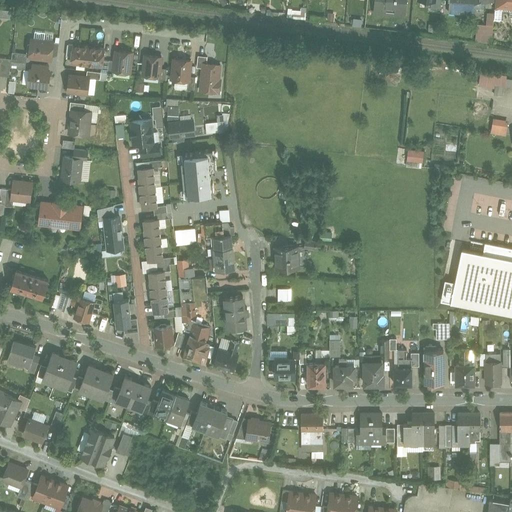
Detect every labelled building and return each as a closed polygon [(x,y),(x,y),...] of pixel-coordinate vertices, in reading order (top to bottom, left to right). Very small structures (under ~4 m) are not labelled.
[(375,0),(375,9),(394,11),(394,13),(405,14),(406,0),(375,0)] [(432,0),(432,8),(441,9),(441,0),(432,0)] [(449,0),(450,1),(457,2),(457,11),(470,12),(470,7),(477,7),(477,0),(480,0),(486,0),(485,0),(449,0)] [(303,17),(303,8),(286,8),(285,16),(303,17)] [(11,11),(0,10),(0,9),(0,16),(10,17),(11,11)] [(488,24),(478,23),(477,28),(493,30),(494,13),(489,12),(488,24)] [(53,41),(34,39),(33,46),(31,47),(30,56),(40,58),(40,57),(51,58),(51,59),(52,59),(53,41)] [(104,48),(74,45),(72,57),(72,62),(102,65),(103,60),(104,48)] [(133,52),(116,50),(115,60),(114,70),(130,72),(133,52)] [(28,53),(12,51),(11,58),(11,60),(27,62),(28,53)] [(162,56),(145,54),(143,74),(159,76),(160,76),(161,68),(162,56)] [(208,56),(198,55),(197,67),(203,67),(203,62),(207,63),(208,56)] [(11,58),(0,56),(0,74),(9,76),(11,60),(11,58)] [(191,60),(174,58),(172,78),(188,80),(189,80),(189,76),(191,60)] [(207,63),(203,62),(203,67),(200,90),(220,92),(221,79),(219,79),(221,64),(207,63)] [(167,68),(161,68),(160,76),(159,76),(158,80),(165,81),(167,68)] [(32,69),(30,69),(28,85),(48,87),(50,71),(38,70),(32,69)] [(101,72),(88,70),(87,77),(90,77),(101,79),(101,72)] [(511,85),(511,76),(476,73),(475,84),(492,86),(492,93),(500,94),(501,85),(511,85)] [(87,77),(70,75),(68,91),(88,93),(90,77),(87,77)] [(196,76),(189,76),(189,80),(188,80),(187,90),(194,90),(196,76)] [(86,103),(71,101),(70,109),(73,109),(85,110),(86,103)] [(155,118),(164,117),(163,105),(155,106),(155,118)] [(179,106),(169,106),(168,118),(171,118),(172,114),(178,115),(179,106)] [(85,110),(73,109),(70,132),(88,134),(91,111),(85,110)] [(217,114),(217,121),(208,122),(209,132),(231,131),(230,113),(217,114)] [(489,117),(487,132),(503,134),(505,119),(489,117)] [(151,119),(132,121),(132,128),(131,129),(132,135),(133,135),(134,143),(141,142),(141,145),(154,143),(151,119)] [(193,119),(170,122),(171,135),(176,135),(184,134),(195,133),(193,119)] [(65,139),(65,147),(76,147),(76,139),(65,139)] [(154,143),(141,145),(142,155),(160,153),(159,143),(154,143)] [(89,150),(75,148),(74,157),(82,158),(82,159),(88,159),(89,150)] [(421,161),(421,149),(404,149),(404,161),(421,161)] [(185,165),(183,165),(185,191),(187,191),(188,198),(214,196),(213,184),(211,184),(210,174),(216,174),(215,160),(213,160),(212,153),(196,154),(196,156),(184,157),(185,165)] [(74,157),(65,156),(62,178),(80,180),(82,159),(82,158),(74,157)] [(150,166),(139,167),(140,177),(141,187),(155,186),(153,166),(150,166)] [(21,181),(14,180),(13,189),(12,198),(13,198),(30,200),(32,182),(26,181),(25,180),(22,180),(21,181)] [(155,186),(141,187),(142,197),(143,207),(154,206),(157,206),(157,205),(155,186)] [(70,203),(54,201),(54,203),(42,201),(40,222),(80,227),(83,206),(70,205),(70,203)] [(167,204),(157,205),(157,206),(154,206),(155,212),(172,210),(167,211),(167,204)] [(113,206),(98,209),(99,222),(104,221),(103,218),(114,216),(113,206)] [(229,209),(220,210),(220,221),(223,221),(230,221),(229,209)] [(452,231),(454,209),(447,209),(445,231),(452,231)] [(172,210),(155,212),(155,218),(159,218),(159,219),(173,217),(172,210)] [(114,216),(103,218),(104,221),(107,251),(111,251),(112,256),(121,255),(121,250),(125,249),(121,216),(114,216)] [(155,218),(145,219),(146,229),(145,229),(146,239),(161,238),(159,219),(159,218),(155,218)] [(220,221),(206,223),(207,237),(216,236),(216,235),(225,234),(223,221),(220,221)] [(196,228),(175,230),(177,245),(197,243),(196,228)] [(225,234),(216,235),(216,236),(217,246),(215,247),(215,254),(218,254),(219,260),(216,260),(217,268),(235,267),(233,245),(232,234),(225,234)] [(161,238),(146,239),(147,249),(148,249),(149,259),(157,258),(163,258),(163,257),(161,238)] [(321,242),(305,240),(304,247),(313,248),(320,249),(321,242)] [(483,251),(450,245),(439,300),(511,315),(511,246),(485,241),(483,251)] [(298,245),(276,246),(277,268),(299,267),(298,245)] [(18,257),(11,255),(8,266),(14,268),(18,257)] [(175,256),(163,257),(163,258),(157,258),(157,264),(170,263),(175,262),(175,256)] [(189,267),(179,268),(180,276),(179,276),(179,278),(193,276),(192,274),(189,275),(189,267)] [(49,279),(17,269),(11,287),(43,297),(49,279)] [(158,270),(150,271),(151,281),(152,291),(167,290),(164,270),(158,270)] [(125,275),(115,276),(116,286),(127,285),(125,275)] [(193,276),(179,278),(184,321),(187,321),(191,320),(190,314),(207,312),(209,311),(206,275),(193,276)] [(279,287),(279,300),(293,300),(293,287),(279,287)] [(167,290),(152,291),(153,301),(154,311),(163,310),(169,310),(169,309),(167,290)] [(56,295),(53,306),(58,308),(58,307),(62,297),(62,296),(56,295)] [(243,295),(225,297),(228,327),(246,325),(245,313),(248,313),(247,307),(244,307),(243,295)] [(94,301),(81,297),(75,317),(89,321),(92,311),(95,301),(94,301)] [(103,299),(96,297),(94,301),(95,301),(92,311),(99,313),(103,299)] [(128,299),(114,301),(117,328),(124,327),(131,326),(131,321),(128,299)] [(169,310),(163,310),(164,317),(177,315),(176,308),(169,309),(169,310)] [(281,324),(281,332),(297,332),(297,312),(268,312),(268,324),(281,324)] [(475,324),(476,317),(469,316),(467,323),(475,324)] [(137,320),(131,321),(131,326),(124,327),(125,333),(138,332),(137,320)] [(211,326),(191,320),(187,321),(185,328),(191,330),(190,334),(207,339),(211,326)] [(450,322),(433,322),(433,328),(437,328),(437,338),(450,338),(450,322)] [(165,324),(161,324),(159,326),(155,326),(157,344),(173,343),(171,325),(167,325),(165,324)] [(185,333),(179,331),(175,344),(181,346),(185,333)] [(207,339),(190,334),(184,354),(201,359),(203,352),(207,353),(210,344),(205,343),(207,339)] [(231,339),(228,349),(226,348),(226,349),(219,347),(214,363),(234,369),(239,353),(237,352),(240,342),(231,339)] [(340,339),(330,339),(330,355),(340,355),(340,339)] [(29,344),(14,340),(8,359),(17,362),(18,359),(30,363),(29,366),(30,366),(34,355),(36,346),(30,344),(29,344)] [(300,341),(287,341),(287,350),(300,350),(300,348),(300,341)] [(407,348),(399,348),(399,367),(395,367),(395,383),(412,383),(412,366),(411,357),(407,357),(407,348)] [(469,348),(460,348),(461,363),(469,363),(469,348)] [(444,349),(426,350),(424,350),(424,358),(426,358),(426,382),(428,382),(428,384),(436,384),(436,382),(444,381),(444,349)] [(48,366),(43,377),(44,377),(45,374),(57,379),(65,357),(53,352),(48,366)] [(419,352),(411,352),(411,357),(412,366),(420,365),(419,352)] [(501,352),(486,352),(486,361),(486,383),(487,382),(487,381),(501,381),(501,382),(501,360),(501,352)] [(40,356),(34,355),(30,366),(36,368),(40,356)] [(77,361),(65,357),(57,379),(68,383),(69,384),(72,375),(77,361)] [(295,357),(276,358),(276,375),(295,375),(295,357)] [(347,358),(339,358),(339,365),(335,365),(335,383),(352,383),(352,375),(355,375),(355,365),(347,365),(347,358)] [(316,362),(309,362),(309,384),(325,383),(325,377),(328,377),(328,371),(325,371),(325,361),(323,362),(322,361),(316,362)] [(382,361),(365,361),(365,370),(364,370),(364,375),(365,375),(365,383),(383,383),(383,374),(382,374),(382,361)] [(461,363),(456,364),(456,368),(456,380),(456,383),(466,383),(466,384),(473,384),(473,383),(474,383),(474,375),(475,375),(475,370),(474,370),(474,363),(469,363),(461,363)] [(48,366),(41,364),(38,375),(43,377),(48,366)] [(96,366),(89,364),(84,378),(81,386),(93,391),(101,370),(96,368),(96,366)] [(106,372),(101,370),(93,391),(104,395),(105,396),(108,387),(114,373),(107,370),(106,372)] [(72,375),(69,384),(68,383),(66,389),(72,391),(74,387),(78,378),(72,375)] [(78,378),(74,387),(80,389),(81,386),(84,378),(78,376),(78,378)] [(132,379),(125,376),(121,388),(118,397),(131,402),(138,382),(132,380),(132,379)] [(138,382),(131,402),(143,407),(144,407),(147,398),(152,386),(145,383),(144,384),(138,382)] [(114,389),(110,400),(116,403),(118,397),(121,388),(115,386),(114,389)] [(114,389),(108,387),(105,396),(104,395),(103,398),(110,401),(110,400),(114,389)] [(170,391),(163,389),(159,401),(155,410),(156,410),(169,415),(176,394),(170,392),(170,391)] [(18,399),(0,390),(0,419),(10,424),(15,413),(14,413),(17,406),(20,400),(18,399)] [(30,398),(21,394),(18,399),(20,400),(17,406),(26,410),(30,398)] [(176,394),(169,415),(181,419),(182,420),(185,411),(190,399),(183,396),(182,397),(176,394)] [(147,398),(144,407),(143,407),(141,412),(147,414),(153,401),(147,398)] [(147,414),(147,416),(153,418),(156,410),(155,410),(159,401),(153,399),(153,401),(147,414)] [(198,412),(194,422),(195,422),(207,427),(214,407),(208,404),(208,403),(202,401),(198,412)] [(221,409),(214,407),(207,427),(219,431),(218,434),(226,437),(229,432),(233,418),(226,416),(228,411),(221,408),(221,409)] [(64,413),(57,410),(50,426),(58,429),(64,413)] [(190,413),(187,423),(194,425),(195,422),(194,422),(198,412),(192,410),(190,413)] [(185,411),(182,420),(181,419),(179,425),(185,427),(187,423),(190,413),(185,411)] [(459,412),(459,424),(447,425),(447,439),(447,445),(470,445),(470,443),(470,442),(470,412),(459,412)] [(481,412),(470,412),(470,442),(476,442),(476,440),(481,440),(481,412)] [(511,412),(500,412),(500,444),(500,460),(511,460),(511,412)] [(313,413),(302,413),(302,429),(302,448),(313,448),(313,413)] [(324,413),(313,413),(313,448),(323,448),(323,443),(324,443),(324,429),(324,413)] [(372,413),(361,413),(361,427),(357,427),(357,429),(357,440),(372,440),(372,413)] [(383,413),(372,413),(372,440),(386,439),(387,439),(386,429),(386,427),(383,427),(383,413)] [(424,413),(413,413),(413,423),(414,423),(414,429),(424,428),(424,413)] [(435,413),(424,413),(424,428),(435,428),(435,413)] [(244,417),(239,430),(248,433),(250,419),(244,417)] [(48,425),(30,418),(24,434),(42,441),(48,425)] [(238,420),(233,418),(229,432),(233,433),(238,420)] [(270,422),(251,419),(248,433),(248,436),(267,439),(270,422)] [(424,428),(414,429),(414,423),(413,423),(404,423),(404,441),(405,441),(405,444),(424,443),(424,428)] [(141,431),(126,425),(117,450),(132,455),(141,431)] [(357,427),(349,427),(348,440),(357,441),(357,440),(357,429),(357,427)] [(395,427),(386,427),(386,429),(387,439),(386,439),(386,441),(395,441),(395,427)] [(115,436),(92,428),(83,453),(84,456),(104,464),(107,456),(109,456),(111,448),(112,448),(111,447),(115,436)] [(435,428),(424,428),(424,443),(435,443),(435,428)] [(500,444),(491,443),(491,460),(500,460),(500,444)] [(28,470),(9,462),(3,478),(22,485),(25,479),(28,470)] [(429,465),(429,479),(442,479),(442,465),(429,465)] [(55,480),(42,475),(38,484),(34,495),(34,496),(47,501),(55,480)] [(25,479),(22,485),(18,495),(26,499),(28,493),(33,482),(25,479)] [(68,485),(55,480),(47,501),(60,506),(61,505),(65,494),(68,485)] [(38,484),(33,482),(28,493),(34,495),(38,484)] [(300,511),(303,493),(290,491),(288,501),(286,502),(288,504),(287,510),(288,511),(300,511)] [(341,511),(344,494),(331,492),(329,507),(328,511),(341,511)] [(317,494),(303,493),(300,511),(314,511),(315,508),(317,507),(315,505),(317,494)] [(71,496),(65,494),(61,505),(67,508),(71,496)] [(358,496),(344,494),(341,511),(355,511),(356,510),(358,496)] [(510,502),(493,499),(491,511),(511,511),(511,495),(511,496),(510,502)] [(102,504),(83,497),(77,511),(99,511),(100,511),(103,504),(102,504)] [(112,501),(105,498),(102,504),(103,504),(100,511),(101,511),(108,511),(112,503),(112,501)] [(108,511),(116,511),(119,506),(112,503),(108,511)]
